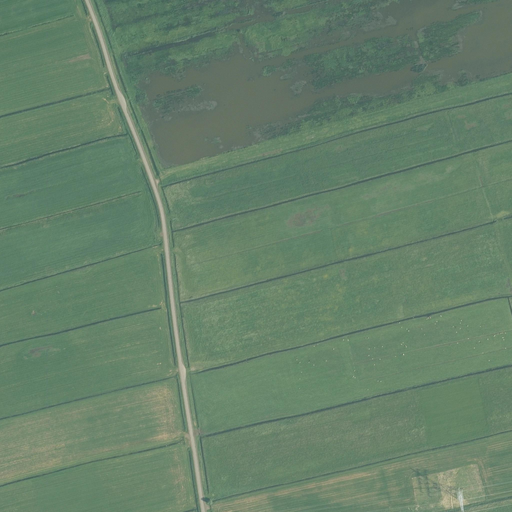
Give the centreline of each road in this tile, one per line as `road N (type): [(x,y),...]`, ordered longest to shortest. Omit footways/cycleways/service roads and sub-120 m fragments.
road 1 (unclassified): [(204,511),(160,205),(86,0)]
road 2 (track): [(0,480),(191,433)]
